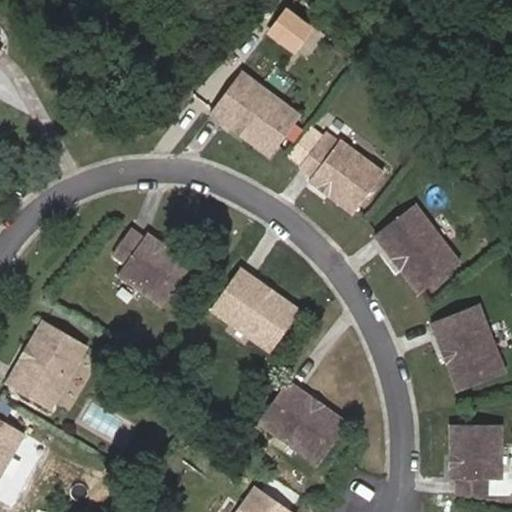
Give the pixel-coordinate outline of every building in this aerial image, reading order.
[(298,114),(242,72),(211,112),(225,123),(229,118),(255,137),(251,143),(267,155),(298,114)] [(255,137),(229,118),(225,123),(251,143),(255,137)] [(352,213),(383,173),(339,139),(330,151),(317,142),(299,166),(312,175),(339,196),(336,201),(352,213)] [(336,201),(339,196),(312,175),(308,180),(336,201)] [(459,261),(415,205),(375,236),(386,250),(391,246),(411,272),(405,276),(418,292),(459,261)] [(116,274),(161,306),(191,264),(173,252),(170,257),(143,237),(129,228),(112,253),(125,262),(116,274)] [(143,237),(170,257),(173,252),(146,232),(143,237)] [(411,272),(391,246),(386,250),(405,276),(411,272)] [(239,268),(210,310),(268,351),(298,309),(281,297),(277,302),(250,284),(254,279),(239,268)] [(254,279),(250,284),(277,302),(281,297),(254,279)] [(504,371),(478,305),(431,324),(437,340),(443,338),(455,368),(449,370),(456,390),(504,371)] [(6,383),(50,408),(86,347),(42,321),(31,339),(37,342),(20,370),(15,367),(6,383)] [(455,368),(443,338),(437,340),(449,370),(455,368)] [(15,367),(20,370),(37,342),(31,339),(15,367)] [(287,381),(258,423),(316,464),(346,422),(328,410),(324,415),(298,397),(302,391),(287,381)] [(302,391),(298,397),(324,415),(328,410),(302,391)] [(0,473),(24,433),(0,419),(0,473)] [(501,479),(501,424),(449,425),(449,446),(456,445),(456,480),(456,496),(486,496),(486,479),(501,479)] [(287,511),(254,488),(235,511),(287,511)]
